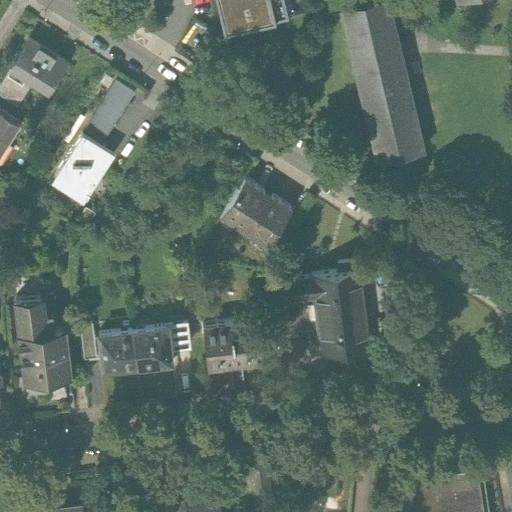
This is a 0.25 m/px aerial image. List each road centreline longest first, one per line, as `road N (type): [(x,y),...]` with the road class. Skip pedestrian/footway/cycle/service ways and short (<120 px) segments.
road 1 (residential): [(511,298),(50,0)]
road 2 (residential): [(0,449),(373,407),(511,403)]
